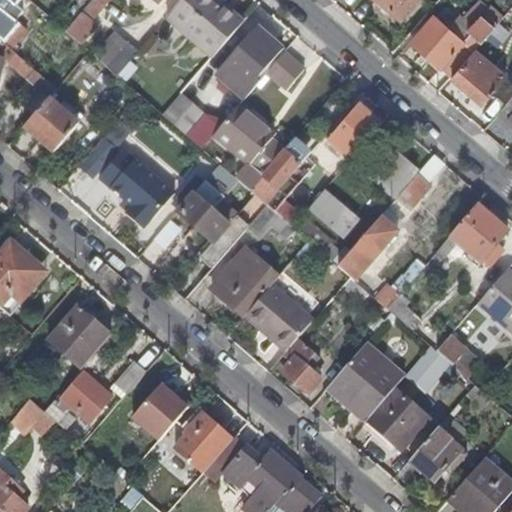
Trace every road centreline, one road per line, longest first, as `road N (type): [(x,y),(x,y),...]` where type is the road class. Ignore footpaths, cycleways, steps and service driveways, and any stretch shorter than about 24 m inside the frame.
road 1 (residential): [(383,511),(0,185)]
road 2 (residential): [(511,192),(290,0)]
